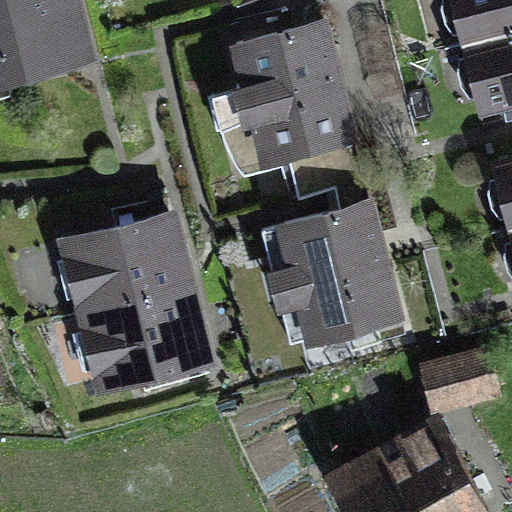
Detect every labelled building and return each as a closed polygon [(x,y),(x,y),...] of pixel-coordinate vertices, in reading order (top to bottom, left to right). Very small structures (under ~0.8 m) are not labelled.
[(0,0),(0,96),(97,69),(80,0),(0,0)] [(511,113),(511,0),(449,0),(479,122),(511,113)] [(261,176),(362,149),(329,22),(230,50),(241,91),(231,94),(242,135),(251,133),(261,176)] [(511,159),(489,165),(511,250),(511,159)] [(309,353),(406,323),(373,201),(263,236),(273,274),(266,277),(278,318),(284,317),(292,346),(306,344),(309,353)] [(218,369),(176,214),(57,244),(97,400),(218,369)] [(488,348),(417,367),(432,418),(503,398),(488,348)] [(484,511),(437,421),(324,483),(339,511),(484,511)]
